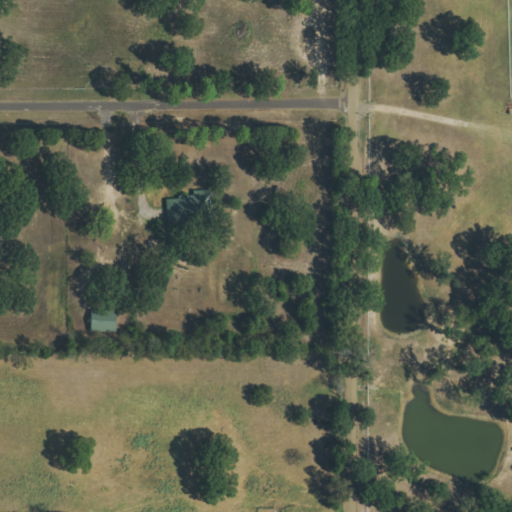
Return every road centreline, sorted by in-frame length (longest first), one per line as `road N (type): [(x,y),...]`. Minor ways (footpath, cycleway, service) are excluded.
road 1 (residential): [(351,511),(352,0)]
road 2 (residential): [(0,103),(353,101)]
